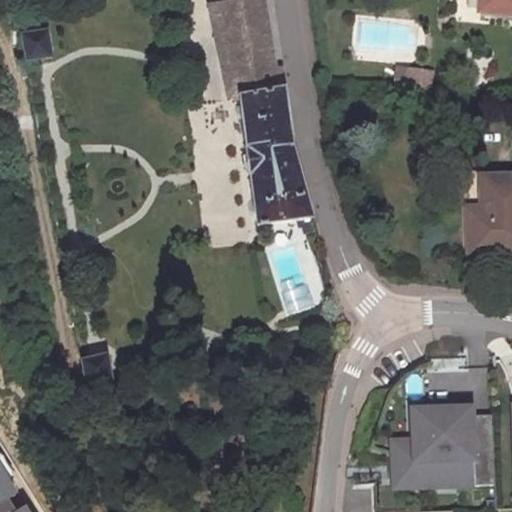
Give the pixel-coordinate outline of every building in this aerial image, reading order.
[(239,101),(256,230),(314,220),(292,139),(281,68),(276,68),(263,0),(212,10),(229,102),(239,101)] [(511,20),(511,0),(493,0),(492,19),(511,20)] [(49,31),(24,36),(29,60),(54,56),(49,31)] [(430,90),(433,69),(395,65),(393,86),(430,90)] [(478,271),(511,270),(511,184),(490,185),(491,217),(477,217),(478,271)] [(83,360),(87,382),(111,377),(107,355),(83,360)] [(454,414),(423,415),(424,445),(425,493),(505,491),(503,421),(483,421),(483,413),(464,413),(464,420),(454,420),(454,414)] [(425,493),(424,445),(402,446),(403,494),(425,493)] [(0,511),(27,511),(24,507),(19,510),(9,495),(15,491),(0,467),(0,511)]
